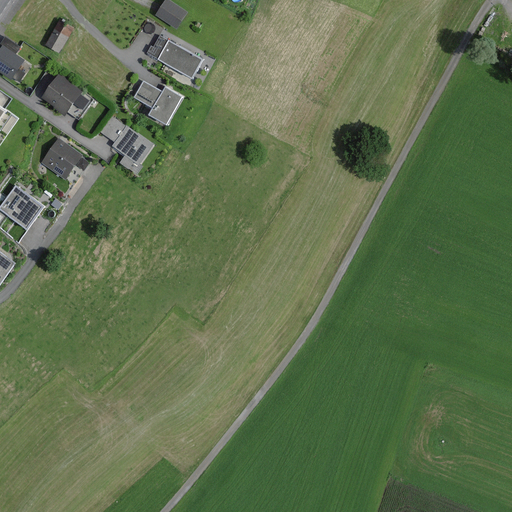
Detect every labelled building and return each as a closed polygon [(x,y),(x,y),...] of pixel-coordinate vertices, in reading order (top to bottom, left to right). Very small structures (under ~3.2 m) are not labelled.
[(173,0),(170,0),(162,13),(181,26),(191,11),(173,0)] [(77,27),(64,20),(51,43),(64,51),(77,27)] [(0,68),(16,78),(29,59),(20,53),(25,45),(9,35),(0,49),(0,54),(0,55),(0,54),(0,68)] [(164,35),(157,46),(155,45),(151,52),(197,77),(207,59),(164,35)] [(63,76),(48,97),(69,113),(71,110),(83,119),(98,99),(85,90),(84,92),(63,76)] [(167,91),(147,80),(138,96),(158,107),(154,114),(171,124),(187,96),(169,87),(167,91)] [(0,148),(21,118),(0,103),(0,148)] [(115,115),(104,130),(119,141),(130,126),(115,115)] [(161,145),(131,124),(130,126),(119,141),(116,146),(130,156),(125,162),(141,173),(161,145)] [(48,162),(70,177),(86,155),(64,139),(48,162)] [(49,206),(20,186),(4,208),(12,214),(32,229),(49,206)] [(22,242),(32,229),(12,214),(3,226),(22,242)] [(22,264),(0,248),(0,290),(2,292),(22,264)]
